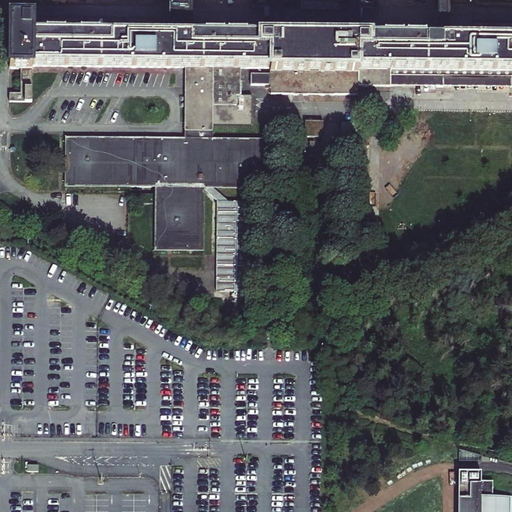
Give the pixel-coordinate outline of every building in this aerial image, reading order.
[(271,0),(271,31),(260,31),(260,37),(244,37),(244,28),(230,28),(230,25),(206,28),(206,37),(191,36),(191,25),(169,24),(169,37),(33,35),(33,19),(11,19),(10,69),(21,69),(21,93),(10,93),(10,101),(32,102),(33,65),(185,67),(185,140),(68,139),(67,185),(158,186),(157,249),(202,250),(203,187),(276,188),(276,141),(213,140),(213,126),(252,126),(253,95),(241,95),(241,68),(269,68),(269,75),(251,74),(251,84),(269,85),(271,95),(357,95),(357,86),(366,86),(366,76),(370,76),(370,86),(390,86),(390,83),(402,83),(402,76),(435,76),(435,87),(451,87),(451,76),(511,77),(511,41),(448,40),(448,28),(438,28),(438,39),(423,39),(424,30),(410,29),(410,27),(386,29),(386,39),(370,38),(370,32),(359,32),(359,0),(438,0),(438,1),(448,1),(448,0),(271,0)] [(191,25),(191,0),(169,0),(169,24),(191,25)] [(438,28),(448,28),(448,26),(448,4),(448,1),(438,1),(438,28)] [(390,83),(390,86),(435,87),(435,76),(402,76),(402,83),(390,83)] [(511,77),(451,76),(451,87),(511,87),(511,77)] [(305,122),(305,140),(323,140),(323,122),(305,122)] [(399,370),(411,381),(420,371),(408,360),(399,370)] [(511,511),(511,487),(499,488),(499,471),(487,471),(487,462),(474,462),(464,462),(465,489),(470,489),(470,511),(511,511)]
